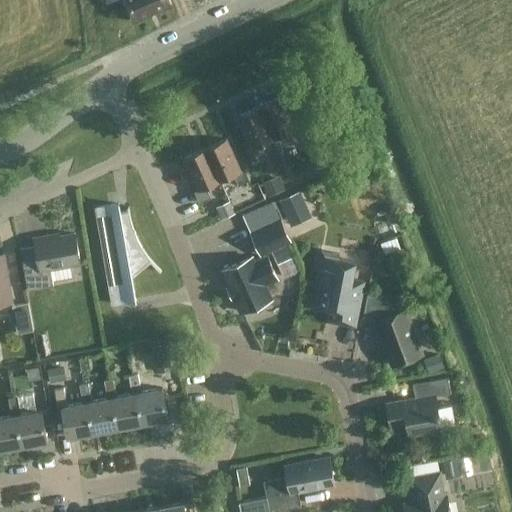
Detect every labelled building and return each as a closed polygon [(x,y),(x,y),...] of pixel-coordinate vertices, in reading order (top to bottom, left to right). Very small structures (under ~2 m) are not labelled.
[(123,0),(132,21),(170,4),(168,0),(123,0)] [(279,96),(258,106),(273,139),(287,133),(291,143),(303,138),(298,127),(294,129),(279,96)] [(273,139),(258,106),(237,115),(252,147),(248,149),(253,161),(264,156),(260,145),(273,139)] [(324,155),(316,136),(303,142),(311,160),(324,155)] [(204,149),(219,181),(232,175),(237,186),(249,180),(244,169),(240,171),(225,139),(204,149)] [(219,181),(204,149),(183,159),(197,189),(193,191),(199,203),(210,197),(206,187),(219,181)] [(284,190),(278,175),(262,182),(268,197),(284,190)] [(279,199),(290,226),(311,217),(299,190),(279,199)] [(221,219),(234,213),(229,201),(216,207),(221,219)] [(128,211),(119,213),(117,203),(95,208),(111,303),(134,300),(131,279),(151,260),(147,256),(142,248),(137,240),(133,231),(131,221),(128,211)] [(291,241),(280,218),(249,232),(259,256),(291,241)] [(19,248),(27,290),(52,285),(49,268),(79,263),(74,233),(44,239),(43,236),(33,238),(34,245),(19,248)] [(327,308),(325,320),(356,326),(365,280),(352,278),(356,261),(338,257),(339,253),(321,250),(317,267),(322,268),(314,306),(327,308)] [(0,302),(11,301),(2,255),(0,255),(0,302)] [(254,262),(251,256),(223,269),(243,311),(271,298),(264,283),(277,277),(267,256),(254,262)] [(395,297),(367,292),(363,316),(374,318),(391,364),(422,353),(406,309),(400,311),(395,297)] [(32,329),(27,301),(11,304),(16,332),(32,329)] [(45,329),(37,331),(40,352),(49,351),(45,329)] [(171,369),(164,337),(151,340),(157,372),(171,369)] [(429,371),(444,366),(440,355),(425,359),(429,371)] [(47,368),(49,382),(61,379),(59,366),(47,368)] [(137,374),(133,375),(128,376),(131,393),(136,392),(141,423),(167,419),(162,388),(140,391),(137,374)] [(450,392),(448,376),(412,383),(415,398),(387,403),(391,426),(407,423),(410,436),(441,430),(441,428),(455,426),(451,406),(437,408),(435,395),(450,392)] [(136,392),(131,393),(116,396),(113,378),(108,379),(103,380),(106,398),(111,397),(116,427),(141,423),(136,392)] [(79,385),(82,402),(86,401),(91,432),(116,427),(111,397),(106,398),(91,400),(88,383),(79,385)] [(66,436),(91,432),(86,401),(82,402),(65,405),(62,388),(54,389),(57,408),(61,408),(66,436)] [(7,398),(11,416),(16,415),(21,445),(47,441),(41,410),(20,414),(16,396),(7,398)] [(0,449),(21,445),(16,415),(11,416),(0,417),(0,449)] [(334,484),(328,456),(285,465),(287,475),(274,478),(277,494),(239,502),(240,511),(274,511),(274,510),(301,505),(298,491),(334,484)] [(442,460),(445,479),(460,476),(456,458),(442,460)] [(444,495),(439,471),(411,477),(415,501),(403,503),(405,511),(450,511),(447,495),(444,495)] [(184,511),(183,503),(157,507),(158,511),(184,511)]
